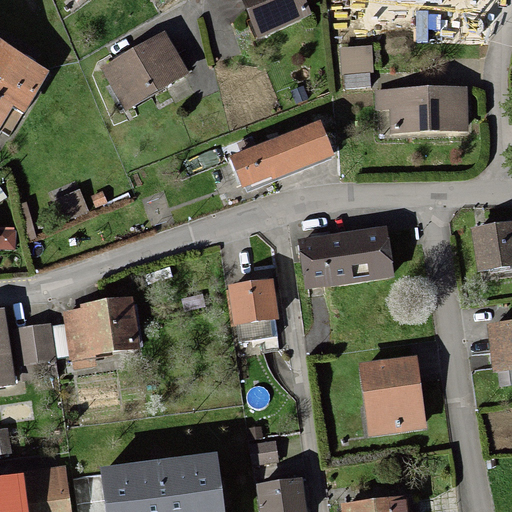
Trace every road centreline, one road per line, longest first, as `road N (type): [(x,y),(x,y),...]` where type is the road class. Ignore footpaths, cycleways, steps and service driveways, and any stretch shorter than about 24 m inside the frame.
road 1 (residential): [(483,511),(438,196)]
road 2 (residential): [(325,511),(281,213)]
road 3 (residential): [(281,213),(65,286),(0,292)]
road 4 (residential): [(438,196),(344,200),(281,213)]
